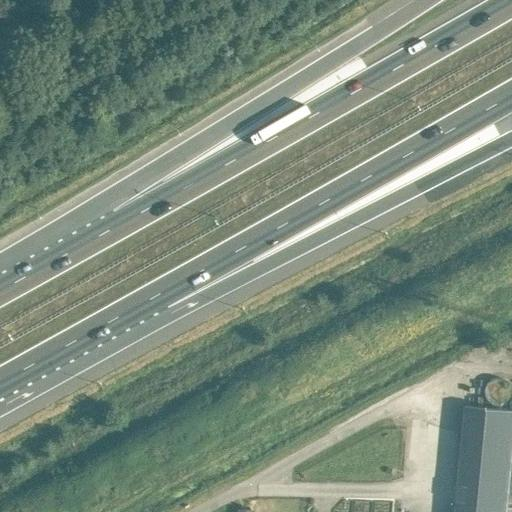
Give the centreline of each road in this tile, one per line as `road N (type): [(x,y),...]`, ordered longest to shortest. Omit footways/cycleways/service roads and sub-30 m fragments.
road 1 (motorway): [(511,4),(117,223)]
road 2 (motorway): [(163,292),(511,91)]
road 3 (motorway): [(433,0),(265,106),(117,223)]
road 4 (motorway): [(163,292),(300,250),(511,139)]
road 5 (unclassified): [(251,484),(406,491),(412,410),(395,405)]
road 6 (motorway): [(0,382),(163,292)]
road 7 (unclassified): [(395,405),(251,484)]
road 8 (motorway): [(117,223),(0,289)]
